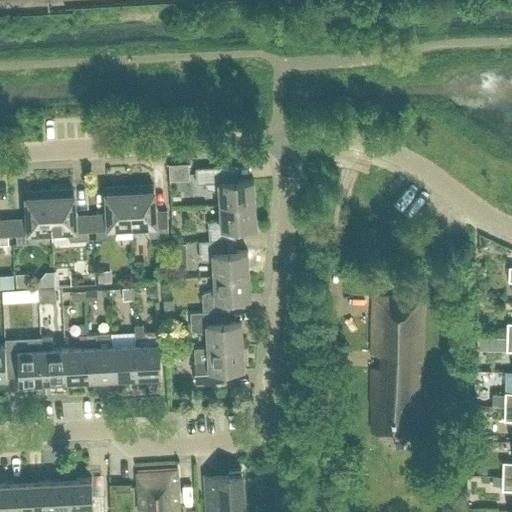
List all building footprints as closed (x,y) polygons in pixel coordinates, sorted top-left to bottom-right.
[(219,190),(220,203),(255,201),(254,178),(237,179),(236,164),(195,166),(196,182),(206,182),(206,187),(219,190)] [(154,183),(130,184),(132,224),(145,224),(150,235),(168,234),(167,209),(155,209),(154,183)] [(132,224),(130,184),(106,186),(107,212),(95,212),(91,213),(92,227),(96,227),(96,238),(115,237),(118,225),(132,224)] [(74,188),(50,189),(52,229),(65,228),(70,239),(88,238),(88,228),(92,227),(91,213),(87,213),(75,214),(74,188)] [(52,229),(50,189),(26,190),(27,216),(15,217),(17,242),(35,241),(38,229),(52,229)] [(208,221),(209,239),(225,238),(236,238),(235,226),(256,225),(255,201),(220,203),(221,217),(208,221)] [(0,242),(9,242),(7,217),(0,217),(0,242)] [(213,261),(214,274),(249,272),(247,249),(226,250),(225,238),(209,239),(199,239),(200,258),(213,261)] [(202,292),(203,310),(219,309),(229,309),(229,297),(250,295),(249,272),(214,274),(214,287),(202,292)] [(39,287),(39,300),(56,300),(55,287),(39,287)] [(373,430),(420,431),(424,297),(374,295),(373,351),(383,353),(382,367),(373,366),(372,403),(374,403),(373,430)] [(207,331),(207,345),(243,343),(241,320),(220,321),(219,309),(203,310),(190,311),(191,328),(207,331)] [(137,375),(161,373),(159,328),(143,329),(143,322),(134,323),(136,342),(137,375)] [(112,331),(88,332),(90,377),(114,376),(112,343),(113,343),(112,331)] [(90,377),(88,332),(79,332),(80,345),(65,346),(67,378),(90,377)] [(40,335),(41,347),(43,380),(67,378),(65,346),(50,346),(49,334),(40,335)] [(137,375),(136,342),(113,343),(112,343),(114,376),(137,375)] [(243,343),(207,345),(208,358),(195,363),(196,383),(223,381),(223,367),(244,366),(243,343)] [(41,347),(5,349),(7,375),(19,375),(19,381),(43,380),(41,347)] [(511,460),(503,460),(502,474),(511,473),(511,460)] [(179,511),(177,465),(137,468),(140,510),(147,510),(146,511),(179,511)] [(244,511),(241,467),(229,467),(229,471),(205,473),(207,511),(244,511)] [(511,488),(511,473),(502,474),(502,488),(511,488)] [(68,477),(69,511),(105,511),(104,492),(92,493),(92,476),(68,477)] [(69,511),(68,477),(45,479),(46,511),(69,511)] [(46,511),(45,479),(22,480),(23,511),(46,511)] [(23,511),(22,480),(0,480),(0,492),(1,511),(23,511)]
